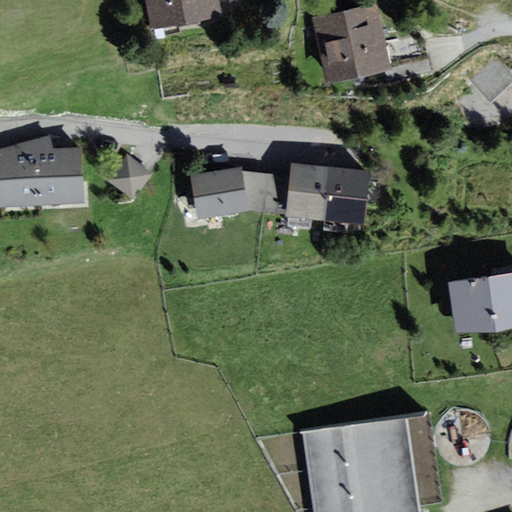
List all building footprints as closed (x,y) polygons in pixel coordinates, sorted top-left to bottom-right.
[(218,0),(143,0),(149,30),(221,17),(218,0)] [(391,68),(377,4),(314,18),(327,82),(391,68)] [(49,135),(0,149),(0,208),(85,203),(81,146),(53,147),(49,135)] [(127,154),(107,180),(133,200),(153,174),(127,154)] [(286,216),(325,220),(330,167),(291,163),(290,176),(286,214),(286,216)] [(241,166),(189,175),(197,220),(249,211),(242,171),(241,166)] [(371,171),(330,167),(325,220),(365,225),(371,171)] [(249,211),(286,214),(290,176),(242,171),(249,211)] [(511,273),(448,283),(455,335),(495,332),(511,328),(511,273)] [(305,434),(316,511),(418,511),(405,420),(305,434)]
